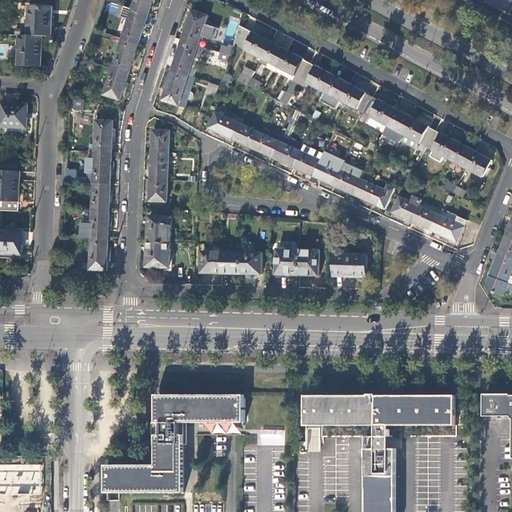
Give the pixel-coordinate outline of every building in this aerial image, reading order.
[(135,0),(133,8),(149,13),(153,0),(135,0)] [(126,5),(123,15),(130,18),(133,8),(126,5)] [(43,36),(52,36),(53,7),(30,6),(29,35),(43,36)] [(146,22),(149,13),(133,8),(130,18),(123,38),(139,44),(146,22)] [(209,15),(193,9),(190,17),(183,40),(199,45),(202,36),(215,40),(219,28),(206,24),(209,15)] [(253,32),(241,25),(236,41),(236,42),(246,48),(247,49),(263,57),(272,41),(255,32),(255,33),(253,32)] [(29,35),(20,35),(19,65),(42,66),(43,36),(29,35)] [(236,42),(236,41),(226,37),(221,52),(232,55),(236,42)] [(135,58),(139,44),(123,38),(114,68),(130,73),(135,58)] [(203,55),(206,47),(199,45),(183,40),(179,53),(173,70),(189,75),(197,53),(203,55)] [(280,46),(272,41),(263,57),(261,61),(268,64),(270,61),(279,66),(288,50),(280,46)] [(298,55),(288,50),(279,66),(296,75),(293,79),(300,83),(311,63),(305,59),(298,55)] [(230,62),(232,55),(221,52),(219,58),(230,62)] [(317,66),(311,63),(300,83),(307,86),(309,82),(326,91),(334,75),(324,69),(318,66),(317,66)] [(296,75),(279,66),(277,71),(293,80),(293,79),(296,75)] [(126,86),(130,73),(114,68),(105,94),(121,99),(126,86)] [(180,105),(189,75),(173,70),(167,89),(163,100),(180,105)] [(233,76),(227,73),(222,83),(229,86),(233,76)] [(248,84),(252,77),(244,73),(240,80),(248,84)] [(191,91),(196,77),(189,75),(180,105),(186,107),(189,99),(191,99),(192,98),(193,97),(194,95),(193,94),(192,92),(191,91)] [(342,78),(334,75),(326,91),(342,100),(351,83),(342,78)] [(262,82),(252,77),(248,84),(258,89),(262,82)] [(215,97),(221,85),(211,82),(207,94),(215,97)] [(362,89),(351,83),(342,100),(365,112),(374,96),(367,93),(367,92),(362,89)] [(288,105),(294,95),(286,91),(281,101),(288,105)] [(326,91),(321,100),(338,109),(342,100),(326,91)] [(380,100),(374,96),(365,112),(380,120),(389,125),(397,108),(386,102),(381,99),(380,100)] [(76,110),(83,111),(85,101),(77,100),(76,110)] [(1,133),(27,134),(28,104),(3,103),(1,133)] [(405,113),(397,108),(389,125),(385,131),(384,134),(401,143),(402,141),(405,134),(414,117),(405,113)] [(235,139),(242,123),(244,118),(230,112),(228,117),(218,112),(210,128),(219,132),(235,139)] [(423,122),(414,117),(405,134),(428,146),(437,130),(430,127),(430,126),(423,122)] [(96,152),(113,152),(114,134),(114,121),(97,120),(96,144),(96,152)] [(376,126),(385,131),(389,125),(380,120),(376,126)] [(262,133),(242,123),(235,139),(243,143),(255,148),(262,133)] [(285,136),(265,127),(262,133),(282,142),(285,136)] [(153,151),(170,151),(171,130),(153,129),(153,138),(153,151)] [(443,134),(437,130),(428,146),(435,150),(431,156),(442,162),(446,156),(451,159),(460,142),(449,136),(444,133),(443,134)] [(282,142),(262,133),(255,148),(262,152),(275,158),(282,142)] [(428,146),(405,134),(402,141),(417,149),(419,148),(425,152),(428,146)] [(305,145),(285,136),(282,142),(302,151),(305,145)] [(302,151),(282,142),(275,158),(285,163),(295,167),(302,151)] [(375,151),(378,146),(372,142),(369,148),(375,151)] [(470,147),(460,142),(451,159),(468,168),(477,151),(470,147)] [(325,154),(305,145),(302,151),(295,167),(304,171),(315,176),(322,160),(325,154)] [(373,156),(375,151),(369,148),(366,153),(373,156)] [(169,179),(170,151),(153,151),(152,164),(151,179),(169,179)] [(485,155),(477,151),(468,168),(484,177),(493,160),(485,155)] [(112,167),(113,152),(96,152),(95,159),(95,173),(94,183),(112,184),(112,167)] [(342,169),(322,160),(315,176),(323,180),(335,185),(342,169)] [(362,179),(342,169),(335,185),(343,189),(355,195),(362,179)] [(0,210),(19,211),(20,171),(0,170),(0,210)] [(68,170),(68,182),(77,182),(77,170),(68,170)] [(168,202),(169,179),(151,179),(151,189),(151,201),(168,202)] [(388,191),(362,179),(355,195),(366,200),(380,206),(388,191)] [(454,192),(458,186),(449,181),(446,188),(454,192)] [(111,195),(112,184),(94,183),(93,210),(111,211),(111,195)] [(468,191),(458,186),(454,192),(464,198),(468,191)] [(421,206),(423,200),(414,195),(411,201),(401,197),(394,212),(401,216),(413,222),(421,206)] [(441,215),(421,206),(413,222),(420,225),(433,231),(441,215)] [(468,221),(443,209),(441,215),(433,231),(447,237),(458,242),(468,221)] [(110,222),(111,211),(93,210),(92,238),(109,239),(110,222)] [(149,241),(172,242),(172,217),(150,216),(150,224),(149,241)] [(0,252),(22,254),(23,230),(0,229),(0,252)] [(511,257),(511,230),(509,229),(505,241),(500,253),(511,257)] [(109,257),(109,239),(92,238),(91,269),(108,270),(109,257)] [(171,267),(172,242),(149,241),(149,254),(148,266),(171,267)] [(300,275),(301,249),(278,249),(278,274),(287,275),(300,275)] [(321,250),(301,249),(300,275),(310,275),(320,276),(321,250)] [(223,273),(223,252),(204,251),(203,272),(211,272),(223,273)] [(244,252),(223,252),(223,273),(230,273),(243,273),(244,252)] [(264,253),(244,252),(243,273),(252,274),(263,274),(264,253)] [(509,283),(511,275),(511,257),(500,253),(496,263),(491,276),(488,282),(495,292),(504,295),(509,283)] [(347,254),(336,254),(336,276),(351,276),(368,277),(368,255),(347,254)] [(378,395),(307,395),(307,426),(321,426),(321,437),(377,437),(377,449),(366,449),(366,457),(367,458),(367,511),(397,511),(397,449),(390,449),(390,437),(457,437),(457,394),(390,395),(390,396),(378,396),(378,395)] [(511,394),(487,394),(487,417),(511,416),(511,394)] [(287,395),(244,395),(173,395),(156,395),(156,423),(162,423),(162,435),(156,435),(157,465),(106,465),(107,493),(149,493),(184,493),(184,435),(180,435),(180,423),(245,423),(245,439),(287,439),(287,395)] [(0,498),(42,501),(44,465),(0,463),(0,498)]
